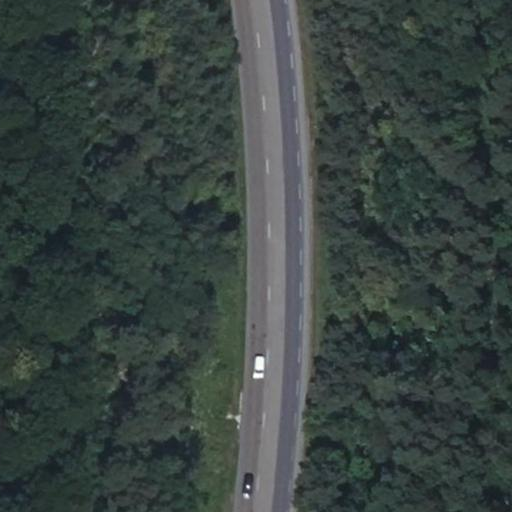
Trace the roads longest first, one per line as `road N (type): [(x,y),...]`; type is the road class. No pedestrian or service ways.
road 1 (secondary): [(245,0),(261,166),(262,296),(245,511)]
road 2 (secondary): [(277,511),(292,265),(276,0)]
